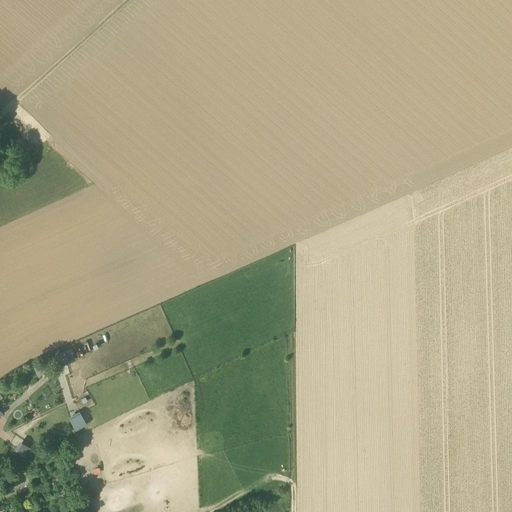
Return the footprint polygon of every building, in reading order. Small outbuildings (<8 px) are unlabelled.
[(71,349),(63,352),(69,363),(76,360),(71,349)] [(57,368),(69,363),(63,352),(52,357),(57,368)] [(48,362),(33,368),(37,378),(52,372),(48,362)] [(80,413),(68,419),(75,431),(86,425),(80,413)] [(29,449),(19,442),(13,451),(24,458),(29,449)]
